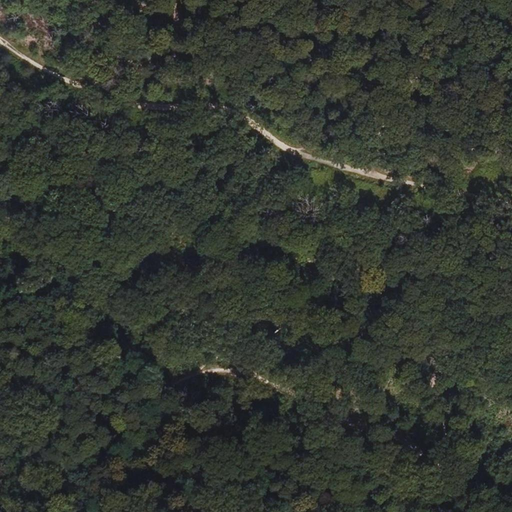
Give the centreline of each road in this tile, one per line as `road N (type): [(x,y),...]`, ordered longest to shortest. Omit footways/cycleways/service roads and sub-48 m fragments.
road 1 (track): [(511,205),(363,172),(270,141),(197,105),(132,105),(62,79),(0,38)]
road 2 (track): [(363,172),(451,0)]
